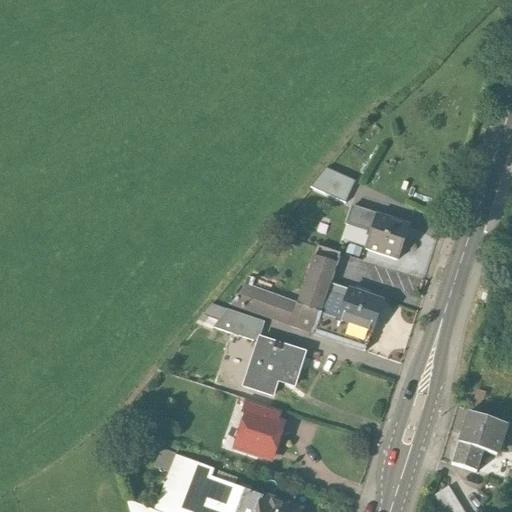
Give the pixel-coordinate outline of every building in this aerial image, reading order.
[(352,178),(366,157),(357,151),(342,172),(352,178)] [(380,208),(368,245),(399,255),(411,218),(380,208)] [(338,251),(315,244),(298,292),(274,282),(279,270),(257,263),(232,291),(314,319),(320,301),(338,251)] [(368,335),(382,290),(348,279),(340,307),(320,301),(314,319),(368,335)] [(297,373),(308,340),(259,324),(242,376),(273,386),(280,367),(297,373)] [(511,408),(471,396),(454,450),(480,458),(487,436),(511,444),(511,408)] [(286,411),(237,397),(226,438),(275,451),(286,411)] [(176,456),(153,511),(235,511),(244,492),(212,479),(215,472),(176,456)] [(468,511),(456,485),(436,494),(444,511),(468,511)] [(297,511),(299,507),(256,495),(251,511),(297,511)]
